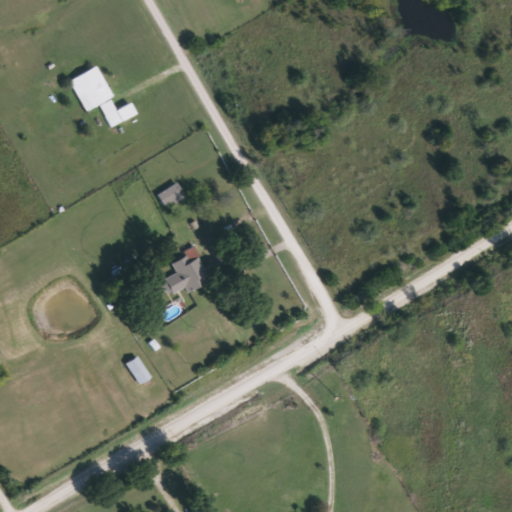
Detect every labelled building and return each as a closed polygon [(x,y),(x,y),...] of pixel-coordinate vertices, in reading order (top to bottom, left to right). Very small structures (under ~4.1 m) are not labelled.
[(122,122),(111,128),(98,106),(86,113),(69,83),(92,70),(122,122)] [(118,110),(113,100),(102,105),(112,127),(139,115),(134,103),(118,110)] [(183,197),(164,208),(157,194),(175,184),(183,197)] [(188,292),(186,288),(171,296),(163,281),(176,274),(170,263),(183,256),(181,252),(192,246),(210,280),(188,292)] [(124,365),(135,357),(150,378),(139,386),(124,365)]
